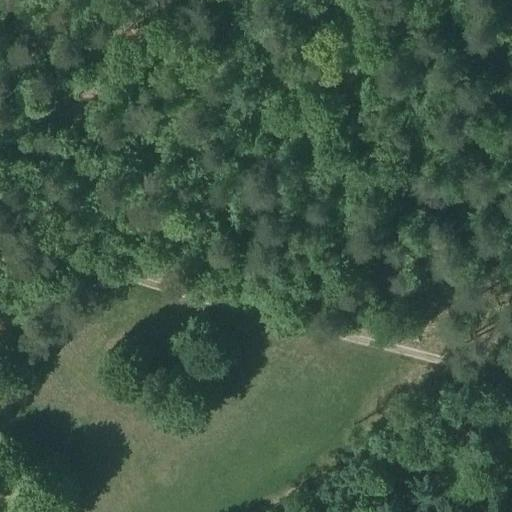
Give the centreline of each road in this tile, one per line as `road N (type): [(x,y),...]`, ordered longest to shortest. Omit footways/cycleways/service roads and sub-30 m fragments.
road 1 (track): [(0,211),(23,234),(103,275),(446,362),(511,389)]
road 2 (track): [(110,0),(0,102)]
